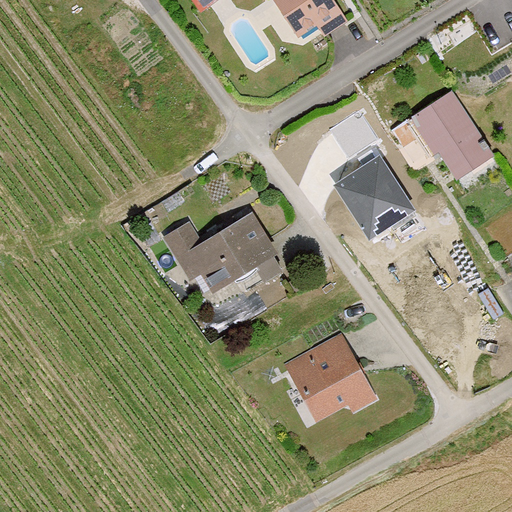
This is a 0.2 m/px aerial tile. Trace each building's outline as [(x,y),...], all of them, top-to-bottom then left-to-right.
[(325,34),(345,21),(331,0),(275,0),(299,36),(318,23),(325,34)] [(454,93),(394,131),(419,170),(443,154),(461,182),(497,159),(454,93)] [(411,209),(379,159),(336,186),(368,236),(411,209)] [(281,255),(254,214),(207,245),(190,220),(163,237),(193,282),(204,275),(218,296),(281,255)] [(382,401),(342,332),(287,364),(321,421),(350,404),(356,416),(382,401)]
